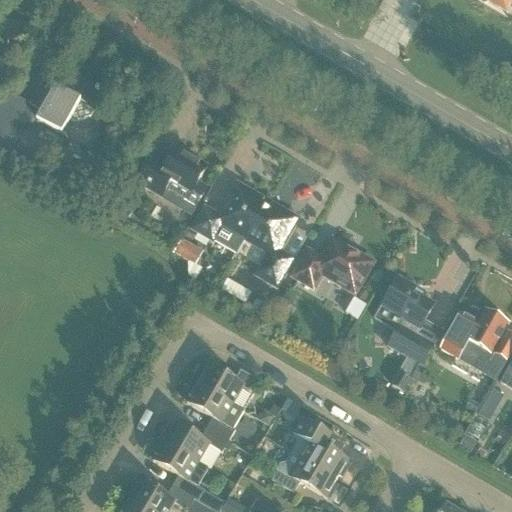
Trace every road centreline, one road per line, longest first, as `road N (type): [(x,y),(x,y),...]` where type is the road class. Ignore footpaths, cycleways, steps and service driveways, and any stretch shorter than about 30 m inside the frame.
road 1 (residential): [(511,247),(88,0)]
road 2 (residential): [(80,511),(182,341),(211,333),(416,455)]
road 3 (tertiary): [(511,150),(251,0)]
